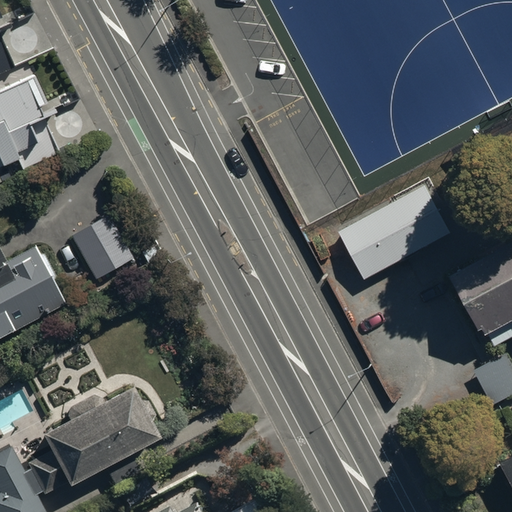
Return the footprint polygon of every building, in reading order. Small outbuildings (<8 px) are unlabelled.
[(0,19),(4,18),(0,9),(0,72),(16,66),(0,30),(0,19)] [(35,76),(0,91),(0,166),(18,158),(23,168),(62,151),(42,107),(48,105),(35,76)] [(424,184),(339,228),(364,277),(449,233),(424,184)] [(109,215),(73,235),(97,279),(133,258),(109,215)] [(511,236),(446,272),(481,334),(487,330),(495,344),(511,334),(511,450),(496,459),(511,490),(511,236)] [(0,334),(63,302),(33,244),(4,259),(0,251),(0,334)] [(511,360),(507,352),(474,369),(491,401),(511,390),(511,360)] [(0,511),(45,511),(35,493),(41,490),(43,493),(66,481),(67,483),(157,434),(130,383),(103,398),(93,393),(71,405),(65,418),(39,431),(48,449),(26,461),(29,467),(23,470),(10,445),(0,450),(0,511)] [(282,511),(267,487),(227,511),(282,511)]
